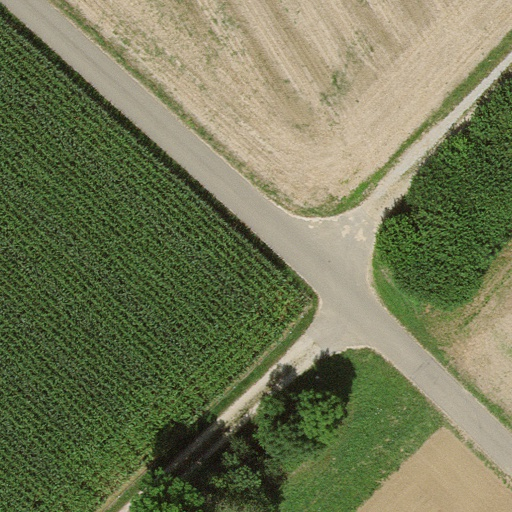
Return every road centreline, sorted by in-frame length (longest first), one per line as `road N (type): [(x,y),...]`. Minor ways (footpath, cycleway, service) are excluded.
road 1 (unclassified): [(511,469),(9,0)]
road 2 (track): [(130,511),(344,305)]
road 3 (track): [(316,279),(511,68)]
